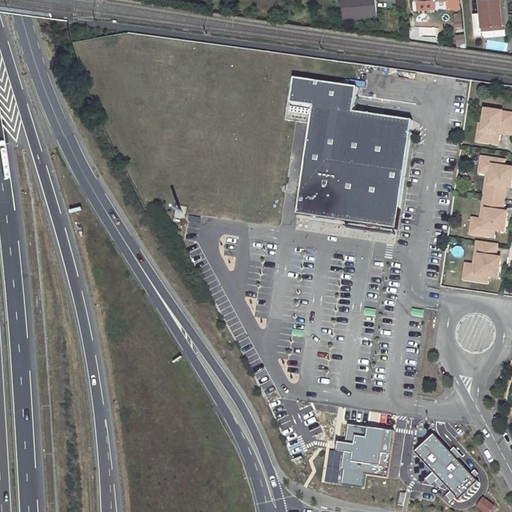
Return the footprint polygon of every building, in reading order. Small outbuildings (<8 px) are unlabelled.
[(376,0),(342,0),(343,16),(377,13),(376,0)] [(445,9),(444,0),(440,0),(435,0),(436,9),(445,9)] [(480,0),(482,13),(473,14),(475,36),(484,35),(484,32),(484,27),(504,25),(501,0),(480,0)] [(453,12),(453,26),(463,26),(463,12),(453,12)] [(454,35),(457,45),(466,43),(463,33),(454,35)] [(505,51),(507,42),(487,39),(486,48),(505,51)] [(343,86),(297,80),(293,104),(315,107),(299,216),(399,230),(415,122),(356,113),(360,89),(343,86)] [(485,133),(484,143),(500,145),(501,133),(511,134),(511,113),(487,110),(485,125),(483,133),(485,133)] [(487,184),(485,197),(506,200),(507,188),(511,188),(511,168),(506,167),(507,161),(488,158),(486,173),(489,174),(493,175),(492,185),(487,184)] [(504,212),(506,200),(485,197),(483,210),(488,211),(486,221),(482,220),(479,219),(477,235),(495,238),(496,231),(506,233),(509,213),(504,212)] [(497,258),(499,246),(478,242),(476,256),(481,256),(479,266),(475,266),(472,265),(470,281),(488,284),(489,277),(499,279),(502,259),(497,258)] [(388,474),(395,433),(348,426),(345,445),(338,444),(336,453),(344,454),(341,472),(344,473),(342,482),(342,486),(363,490),(365,476),(388,479),(388,474)] [(451,448),(433,429),(411,450),(430,470),(424,476),(431,482),(434,479),(439,484),(442,482),(449,489),(445,492),(449,497),(454,493),(458,497),(477,479),(457,457),(462,453),(454,444),(451,448)] [(406,488),(399,487),(396,501),(402,503),(406,488)] [(481,495),(475,503),(486,511),(492,503),(481,495)]
